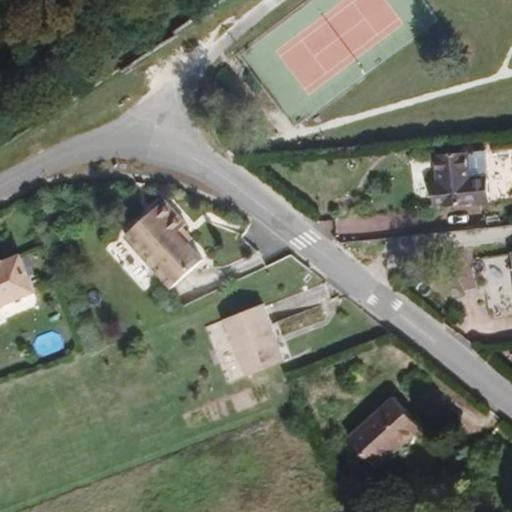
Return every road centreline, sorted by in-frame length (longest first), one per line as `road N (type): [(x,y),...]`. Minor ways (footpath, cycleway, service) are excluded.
road 1 (residential): [(131,139),(203,160),(511,404)]
road 2 (unclassified): [(131,139),(241,22),(274,0)]
road 3 (unclassified): [(0,184),(80,145),(131,139)]
